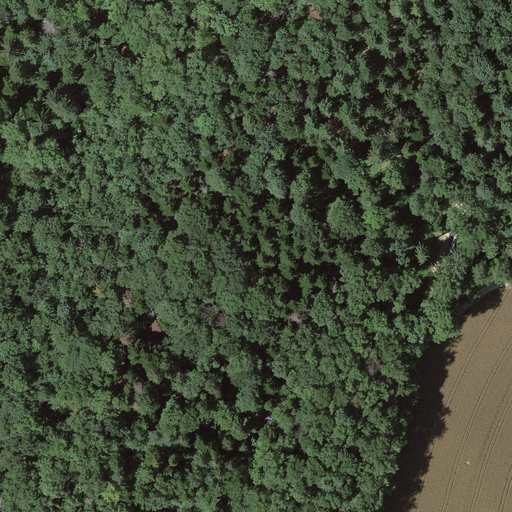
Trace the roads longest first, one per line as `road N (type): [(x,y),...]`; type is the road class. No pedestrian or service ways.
road 1 (track): [(110,0),(53,157),(0,231)]
road 2 (track): [(412,355),(437,249),(511,127)]
road 3 (track): [(369,511),(412,355)]
road 4 (track): [(511,282),(477,296),(412,355)]
